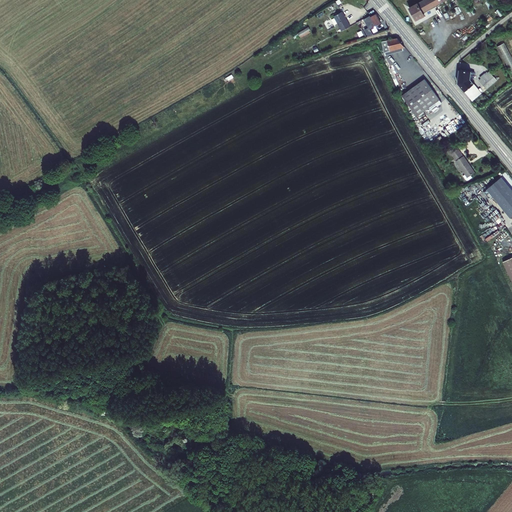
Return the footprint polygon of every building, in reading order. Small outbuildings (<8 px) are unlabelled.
[(421,0),(411,5),(418,17),(426,13),(424,10),(442,0),(421,0)] [(369,15),(368,14),(362,17),(367,28),(379,22),(374,13),(369,15)] [(344,15),(334,20),(340,31),(350,26),(344,15)] [(309,31),(297,37),(300,42),(312,35),(309,31)] [(400,37),(382,40),(384,50),(408,47),(400,37)] [(511,73),(511,72),(511,57),(504,43),(496,47),(511,73)] [(473,68),(461,67),(460,83),(473,100),(474,100),(484,92),(481,89),(478,92),(474,87),(477,84),(472,78),(473,68)] [(497,81),(489,71),(479,80),(486,89),(497,81)] [(441,100),(425,80),(404,97),(420,117),(441,100)] [(440,117),(451,133),(457,128),(447,113),(440,117)] [(453,153),(469,176),(476,171),(465,155),(464,155),(460,148),(453,153)] [(511,188),(503,178),(489,190),(511,217),(511,188)] [(511,258),(503,262),(511,282),(511,258)]
